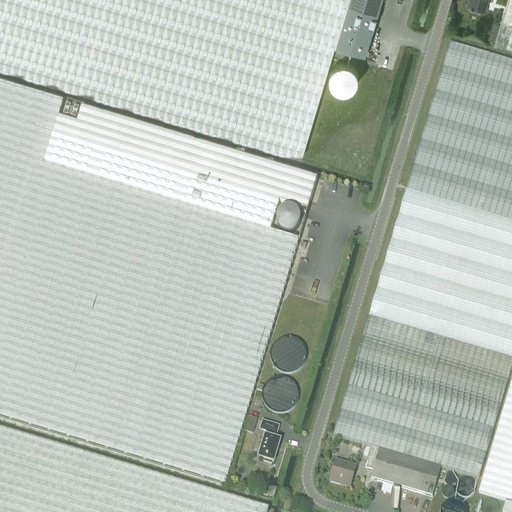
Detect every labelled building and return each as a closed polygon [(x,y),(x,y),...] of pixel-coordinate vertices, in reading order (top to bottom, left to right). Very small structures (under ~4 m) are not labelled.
[(334,46),(347,0),(0,0),(0,67),(301,157),(334,46)] [(365,55),(381,0),(347,0),(334,46),(365,55)] [(468,0),(467,5),(471,7),(469,12),(476,14),(478,8),(484,10),(486,0),(468,0)] [(511,0),(506,0),(494,41),(511,46),(511,0)] [(333,437),(360,445),(440,469),(478,480),(511,367),(511,62),(450,44),(333,437)] [(335,55),(350,59),(351,55),(336,50),(335,55)] [(0,84),(0,419),(17,424),(127,457),(224,487),(248,407),(270,337),(288,274),(298,241),(305,218),(307,211),(309,204),(316,180),(81,109),(77,125),(59,119),(64,104),(0,84)] [(511,381),(478,494),(506,502),(506,503),(511,504),(511,381)] [(273,463),(280,441),(272,439),(274,434),(276,435),(278,427),(263,422),(261,430),(267,432),(266,437),(265,437),(259,458),(264,460),(264,462),(271,465),(272,462),(273,463)] [(0,511),(267,511),(268,511),(263,510),(128,470),(0,431),(0,511)] [(431,498),(440,469),(360,445),(358,454),(362,456),(361,460),(368,462),(365,470),(372,472),(369,479),(431,498)] [(349,489),(355,467),(336,461),(329,483),(349,489)] [(511,511),(511,504),(506,503),(503,511),(511,511)]
